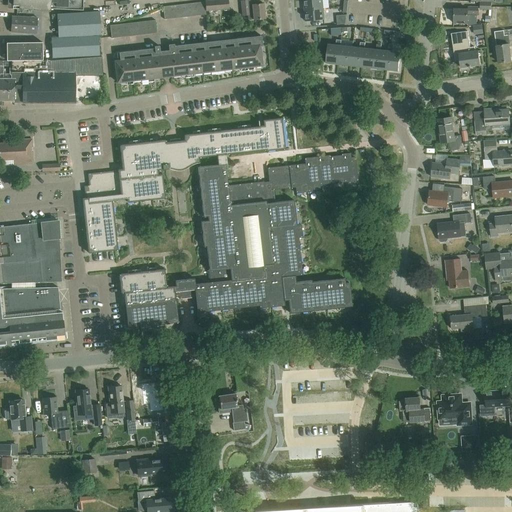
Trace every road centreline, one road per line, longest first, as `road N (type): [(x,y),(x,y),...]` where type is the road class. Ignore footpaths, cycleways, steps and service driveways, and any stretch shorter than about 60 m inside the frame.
road 1 (residential): [(0,119),(71,116),(290,76)]
road 2 (residential): [(389,363),(414,159),(395,120)]
road 3 (residential): [(389,363),(289,341),(180,350)]
road 4 (residential): [(180,350),(0,367)]
road 5 (residential): [(202,511),(180,350)]
road 6 (residential): [(511,359),(389,363)]
road 7 (residential): [(290,76),(365,87),(395,120)]
